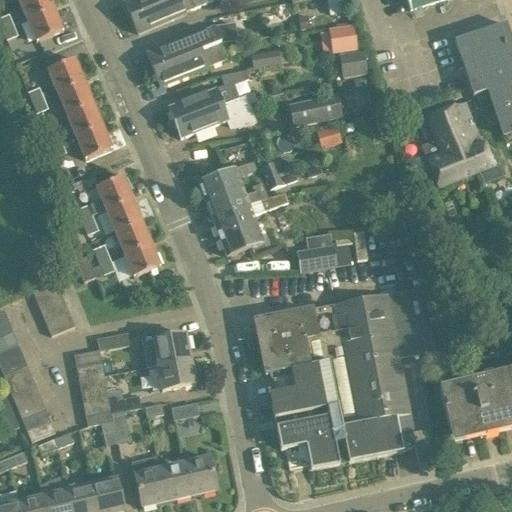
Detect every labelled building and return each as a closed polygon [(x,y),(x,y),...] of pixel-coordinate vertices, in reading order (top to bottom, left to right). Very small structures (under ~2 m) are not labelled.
[(47,0),(17,0),(26,22),(52,11),(47,0)] [(176,0),(132,0),(124,4),(131,19),(176,0)] [(176,0),(131,19),(137,35),(214,3),(213,0),(176,0)] [(324,0),(329,18),(346,14),(342,0),(324,0)] [(404,0),(409,13),(448,0),(404,0)] [(62,34),(52,11),(26,22),(36,45),(37,45),(37,44),(60,34),(60,35),(62,34)] [(0,30),(1,32),(13,28),(8,17),(0,20),(0,30)] [(306,18),(298,19),(299,32),(308,31),(306,18)] [(153,72),(219,46),(242,42),(235,26),(212,29),(146,55),(153,72)] [(338,29),(342,57),(363,53),(354,26),(338,29)] [(511,47),(505,26),(453,43),(472,98),(487,93),(502,139),(511,135),(511,47)] [(17,38),(13,28),(1,32),(5,43),(17,38)] [(219,46),(153,72),(159,88),(207,69),(225,62),(219,46)] [(251,72),(280,67),(277,53),(249,58),(251,72)] [(363,55),(339,59),(342,80),(367,75),(363,55)] [(57,95),(83,84),(73,61),(72,62),(49,72),(48,71),(48,72),(57,95)] [(174,126),(244,99),(243,98),(238,99),(233,87),(247,81),(245,73),(219,78),(223,88),(216,91),(168,110),(174,126)] [(83,84),(57,95),(66,117),(92,106),(83,84)] [(31,106),(43,101),(39,90),(27,95),(31,106)] [(485,95),(475,98),(478,105),(488,101),(485,95)] [(286,107),(287,110),(292,130),(342,120),(336,96),(286,107)] [(244,99),(174,126),(180,142),(227,123),(230,129),(236,127),(237,130),(243,130),(254,125),(244,99)] [(43,101),(31,106),(35,116),(47,112),(43,101)] [(439,114),(465,179),(492,168),(483,144),(480,145),(464,104),(439,114)] [(101,129),(92,106),(66,117),(76,139),(101,129)] [(465,179),(439,114),(416,123),(426,147),(421,149),(426,162),(421,164),(426,177),(431,175),(437,190),(465,179)] [(315,134),(320,151),(342,144),(336,127),(315,134)] [(101,129),(76,139),(85,162),(86,162),(86,161),(110,152),(111,152),(101,129)] [(395,136),(398,145),(411,140),(407,131),(395,136)] [(49,150),(61,145),(56,134),(45,139),(49,150)] [(65,156),(61,145),(49,150),(54,161),(65,156)] [(264,181),(284,173),(279,162),(260,170),(264,181)] [(204,204),(242,190),(239,181),(252,177),(248,166),(197,186),(204,204)] [(303,170),(306,181),(321,178),(318,166),(303,170)] [(293,169),(284,173),(264,181),(268,193),(298,182),(293,169)] [(106,212),(132,202),(122,179),(121,179),(121,180),(98,189),(96,189),(106,212)] [(386,187),(392,229),(416,225),(413,206),(410,206),(407,184),(386,187)] [(242,190),(204,204),(211,222),(262,202),(258,193),(245,198),(242,190)] [(264,201),(262,202),(211,222),(218,241),(256,226),(253,218),(287,205),(284,196),(264,201)] [(132,202),(106,212),(115,235),(141,224),(132,202)] [(81,225),(92,220),(87,208),(75,213),(81,225)] [(92,220),(81,225),(86,238),(97,233),(92,220)] [(446,231),(443,222),(426,227),(429,236),(446,231)] [(141,224),(115,235),(124,257),(150,246),(141,224)] [(259,234),(256,226),(218,241),(225,259),(276,240),(272,230),(259,234)] [(354,260),(364,259),(360,231),(351,232),(354,260)] [(296,256),(300,275),(334,269),(328,237),(304,241),(307,255),(296,256)] [(159,269),(150,246),(124,257),(134,280),(135,280),(135,279),(158,270),(159,269)] [(338,263),(348,262),(346,246),(336,246),(338,263)] [(97,265),(109,260),(104,247),(91,252),(97,265)] [(439,288),(430,257),(420,260),(429,291),(439,288)] [(74,265),(75,268),(83,285),(95,281),(87,259),(74,265)] [(109,260),(97,265),(103,278),(114,273),(109,260)] [(37,306),(60,296),(55,284),(32,294),(37,306)] [(429,331),(424,304),(422,290),(385,297),(398,361),(434,354),(429,331)] [(60,296),(37,306),(41,317),(65,307),(60,296)] [(415,448),(398,361),(385,297),(311,312),(291,315),(254,323),(254,324),(265,377),(290,372),(291,378),(290,378),(292,388),(293,387),(294,392),(269,397),(273,421),(278,420),(280,429),(275,430),(280,453),(285,452),(289,473),(309,469),(310,473),(338,468),(337,463),(347,461),(348,466),(403,456),(402,451),(415,448)] [(424,304),(429,331),(445,328),(447,335),(457,334),(450,300),(424,304)] [(65,307),(41,317),(46,328),(69,318),(65,307)] [(74,329),(69,318),(46,328),(51,339),(74,329)] [(0,340),(12,335),(8,324),(0,327),(0,340)] [(12,335),(0,340),(0,353),(17,346),(12,335)] [(99,354),(128,348),(126,336),(96,342),(98,353),(99,354)] [(156,368),(190,362),(185,336),(151,343),(156,368)] [(17,346),(0,353),(0,366),(21,357),(17,346)] [(99,354),(98,353),(73,358),(76,370),(101,365),(99,354)] [(26,368),(21,357),(0,366),(0,371),(3,378),(26,368)] [(449,358),(437,361),(439,372),(452,369),(449,358)] [(195,387),(190,362),(156,368),(161,394),(195,387)] [(101,365),(76,370),(78,382),(103,377),(101,365)] [(26,368),(3,378),(7,389),(31,379),(26,368)] [(450,443),(511,428),(511,373),(438,391),(450,443)] [(103,377),(78,382),(80,394),(105,389),(103,377)] [(35,390),(31,379),(7,389),(12,400),(35,390)] [(107,397),(105,389),(80,394),(83,405),(107,401),(107,397)] [(35,390),(12,400),(17,411),(40,402),(35,390)] [(107,401),(108,404),(123,402),(122,394),(107,397),(107,401)] [(0,414),(2,419),(11,414),(5,399),(0,400),(0,414)] [(141,411),(138,399),(108,404),(110,412),(111,417),(122,414),(141,411)] [(107,401),(83,405),(85,417),(110,412),(108,404),(107,401)] [(45,413),(40,402),(17,411),(21,422),(45,413)] [(163,417),(161,406),(143,410),(145,420),(163,417)] [(198,419),(195,406),(170,411),(173,423),(198,419)] [(110,412),(85,417),(87,429),(100,427),(112,424),(111,417),(110,412)] [(49,424),(45,413),(21,422),(26,433),(49,424)] [(11,414),(2,419),(9,434),(18,430),(11,414)] [(122,414),(111,417),(112,424),(117,446),(129,444),(122,414)] [(49,424),(26,433),(31,445),(54,435),(49,424)] [(112,424),(100,427),(105,449),(117,446),(112,424)] [(53,442),(57,452),(73,445),(69,436),(53,442)] [(57,452),(53,442),(38,449),(41,458),(57,452)] [(6,461),(10,471),(26,465),(22,455),(6,461)] [(158,471),(156,459),(130,465),(141,511),(166,505),(158,471)] [(208,459),(183,465),(190,499),(215,493),(208,459)] [(0,475),(10,471),(6,461),(0,463),(0,475)] [(183,465),(158,471),(166,505),(190,499),(183,465)] [(70,511),(66,492),(64,485),(60,486),(59,481),(39,488),(41,498),(44,511),(70,511)] [(122,511),(116,481),(90,487),(96,511),(122,511)] [(96,511),(90,487),(66,492),(70,511),(96,511)] [(44,511),(41,498),(17,504),(18,511),(44,511)]
